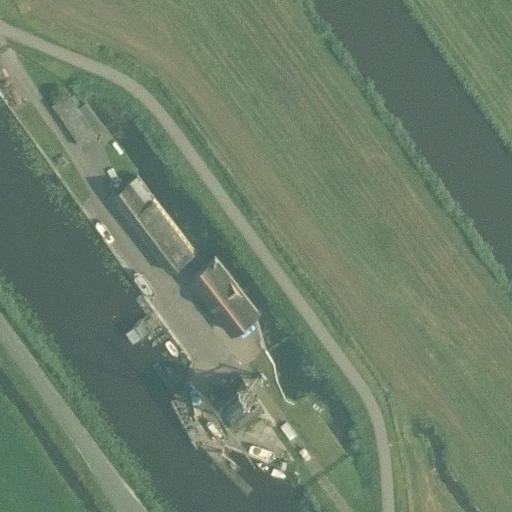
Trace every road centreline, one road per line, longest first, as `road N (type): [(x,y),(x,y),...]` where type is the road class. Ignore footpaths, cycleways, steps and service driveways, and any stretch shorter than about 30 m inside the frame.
road 1 (unclassified): [(387,511),(370,402),(162,117),(129,83),(0,28)]
road 2 (tertiary): [(132,511),(0,330)]
